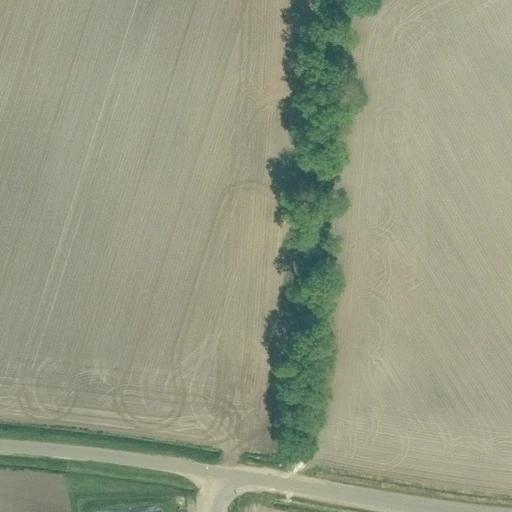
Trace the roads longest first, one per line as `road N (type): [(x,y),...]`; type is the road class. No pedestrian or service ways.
road 1 (unclassified): [(462,511),(217,473)]
road 2 (unclassified): [(217,473),(0,444)]
